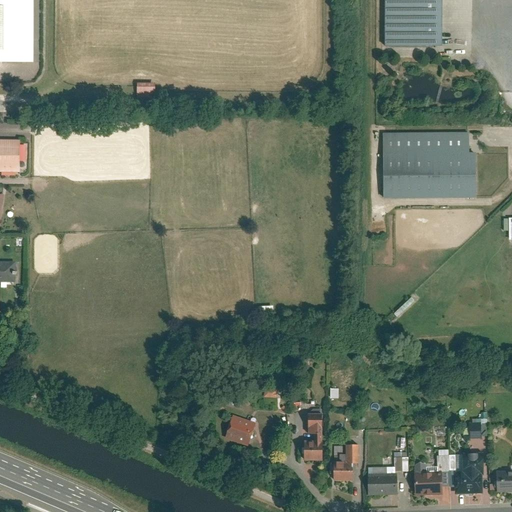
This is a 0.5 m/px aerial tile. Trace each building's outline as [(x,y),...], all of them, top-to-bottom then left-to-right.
[(31,0),(0,0),(0,61),(31,62),(31,0)] [(441,0),(384,0),(384,45),(442,45),(441,0)] [(153,98),(152,82),(134,83),(135,99),(153,98)] [(469,132),(382,133),(383,198),(476,198),(476,152),(469,153),(469,132)] [(18,139),(0,138),(0,171),(17,172),(18,139)] [(0,282),(15,283),(15,262),(0,261),(0,282)] [(315,433),(315,439),(306,439),(306,459),(323,459),(322,407),(310,407),(310,433),(315,433)] [(254,422),(234,416),(228,436),(248,442),(254,422)] [(483,435),(482,423),(471,423),(471,436),(483,435)] [(348,462),(360,462),(360,444),(347,445),(348,462)] [(464,452),(464,471),(456,471),(457,493),(482,491),(482,472),(483,472),(482,452),(464,452)] [(439,471),(450,470),(449,455),(439,455),(439,471)] [(335,465),(335,478),(353,478),(353,465),(335,465)] [(499,491),(511,490),(511,470),(498,471),(499,491)] [(417,494),(443,493),(442,471),(416,472),(417,494)] [(370,475),(370,493),(398,492),(397,473),(370,475)]
